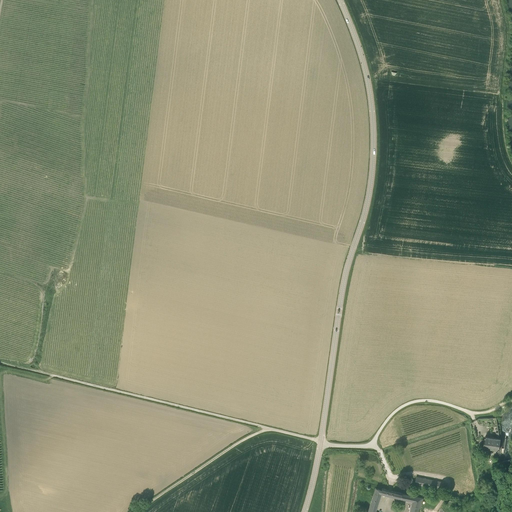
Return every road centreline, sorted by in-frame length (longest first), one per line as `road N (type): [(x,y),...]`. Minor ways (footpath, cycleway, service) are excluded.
road 1 (secondary): [(320,442),(340,297),(373,156),(367,79),(340,0)]
road 2 (track): [(52,375),(270,429)]
road 3 (track): [(137,511),(245,437),(270,429)]
